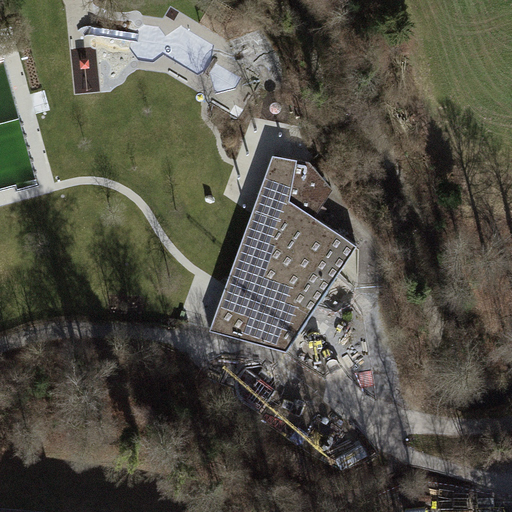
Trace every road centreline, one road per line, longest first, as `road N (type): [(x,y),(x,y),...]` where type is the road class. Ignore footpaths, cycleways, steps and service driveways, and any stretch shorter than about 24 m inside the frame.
road 1 (track): [(0,347),(46,333),(168,336),(277,376),(382,443),(411,424),(511,423)]
road 2 (residential): [(511,489),(403,457),(382,443)]
